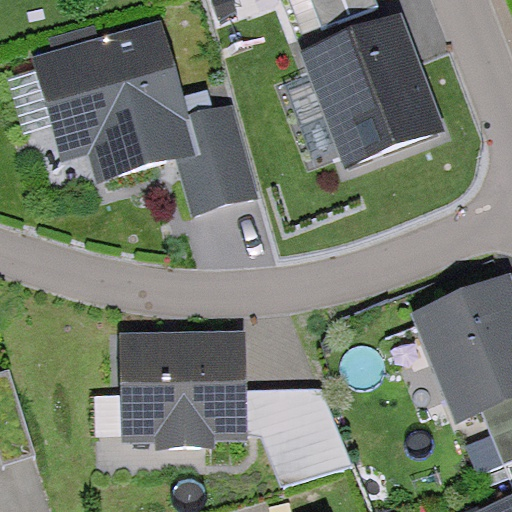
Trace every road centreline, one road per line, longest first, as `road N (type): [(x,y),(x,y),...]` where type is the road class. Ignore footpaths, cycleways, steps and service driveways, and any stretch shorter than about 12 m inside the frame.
road 1 (residential): [(0,250),(114,286),(282,291),(383,266),(511,208)]
road 2 (residential): [(462,0),(511,135)]
